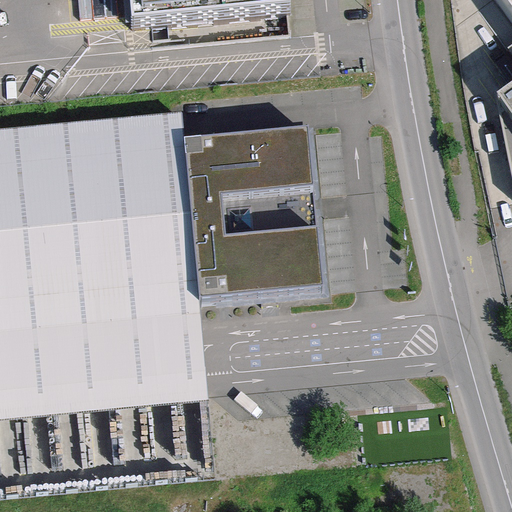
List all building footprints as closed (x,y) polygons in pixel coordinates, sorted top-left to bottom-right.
[(85,0),(87,17),(125,14),(123,0),(85,0)] [(127,0),(131,40),(296,25),(292,0),(127,0)] [(511,0),(500,0),(511,16),(511,0)] [(183,123),(0,140),(0,427),(211,407),(201,307),(185,147),(183,123)] [(327,295),(313,135),(185,147),(201,307),(327,295)]
